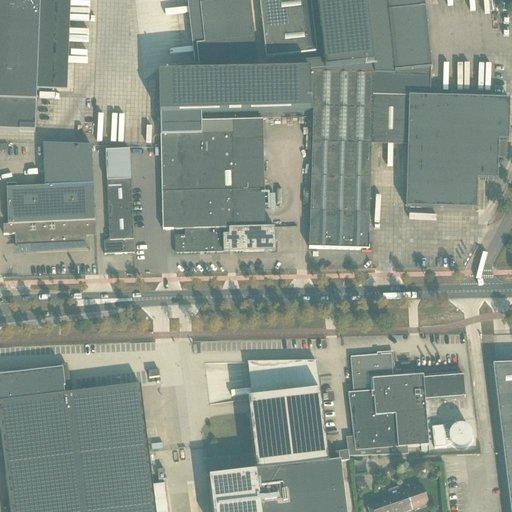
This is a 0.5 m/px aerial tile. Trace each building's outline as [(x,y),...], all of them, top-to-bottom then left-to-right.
[(0,0),(0,131),(35,133),(40,0),(0,0)] [(254,39),(249,0),(191,0),(201,74),(160,75),(160,116),(161,116),(161,136),(202,135),(201,114),(311,112),(311,111),(313,111),(314,73),(314,61),(257,67),(254,39)] [(259,0),(266,58),(316,53),(309,0),(259,0)] [(316,0),(323,60),(314,61),(314,73),(394,76),(394,74),(385,0),(316,0)] [(385,0),(394,74),(429,75),(430,70),(431,70),(423,0),(385,0)] [(509,101),(499,101),(440,99),(440,94),(429,94),(429,75),(394,74),(394,76),(314,73),(313,111),(309,249),(361,250),(361,253),(371,253),(371,247),(368,247),(371,139),(407,140),(407,147),(405,209),(476,211),(477,181),(497,181),(498,141),(508,142),(509,101)] [(202,135),(161,136),(162,221),(163,231),(184,230),(184,237),(175,237),(175,254),(275,252),(275,242),(275,228),(264,228),(262,121),(203,122),(203,135),(202,135)] [(498,160),(506,160),(506,143),(499,143),(498,160)] [(7,225),(3,226),(4,236),(18,235),(19,242),(21,244),(38,243),(38,248),(86,246),(86,234),(95,233),(95,223),(93,185),(92,147),(42,145),(44,187),(17,188),(6,189),(7,225)] [(134,254),(133,231),(129,151),(105,152),(109,241),(104,242),(104,256),(134,254)] [(465,399),(464,377),(458,377),(458,374),(393,379),(393,375),(394,375),(394,371),(392,371),(391,357),(381,358),(381,354),(376,354),(377,356),(350,358),(353,395),(349,395),(352,439),(347,439),(348,453),(349,458),(408,456),(408,448),(428,447),(425,402),(465,399)] [(255,363),(259,399),(247,401),(256,473),(208,479),(212,511),(346,511),(341,473),(340,463),(349,462),(349,458),(348,453),(327,455),(326,447),(316,367),(316,362),(255,363)] [(511,511),(511,365),(492,366),(510,511),(511,511)] [(25,374),(0,375),(0,432),(9,511),(168,511),(165,485),(153,486),(140,386),(72,394),(66,366),(25,374)] [(444,428),(432,429),(434,450),(446,449),(444,428)] [(164,470),(157,471),(158,481),(165,480),(164,470)] [(363,478),(355,479),(356,489),(364,489),(363,478)] [(408,511),(427,505),(421,487),(405,493),(405,491),(399,493),(399,496),(366,507),(367,511),(408,511)]
